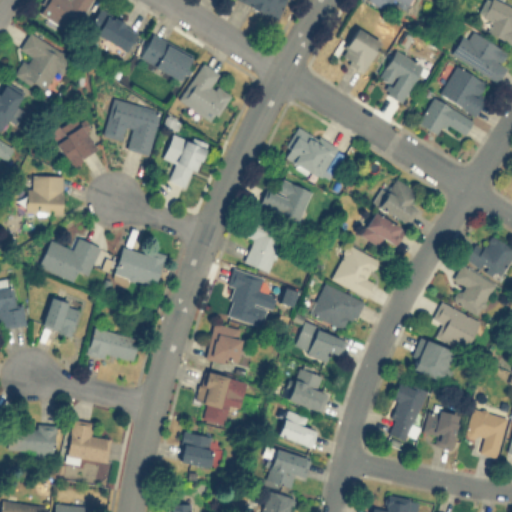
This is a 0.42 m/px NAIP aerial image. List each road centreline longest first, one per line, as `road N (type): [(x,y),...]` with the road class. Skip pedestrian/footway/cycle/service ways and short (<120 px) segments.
road 1 (residential): [(130,511),(149,404),(205,234),(321,0)]
road 2 (residential): [(332,511),(359,389),(379,341),(511,118)]
road 3 (residential): [(280,70),(468,187)]
road 4 (residential): [(511,487),(341,457)]
road 5 (residential): [(167,0),(280,70)]
road 6 (residential): [(149,404),(30,373)]
